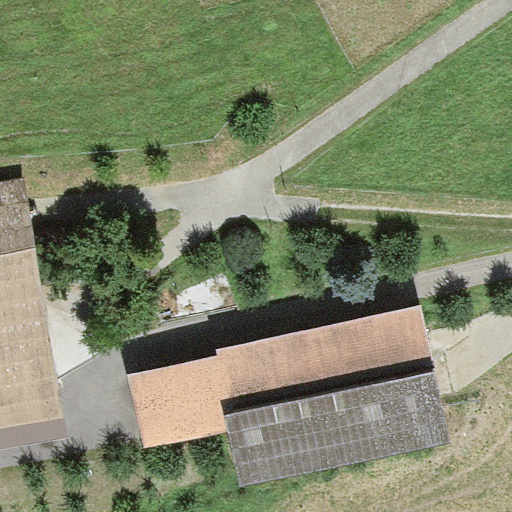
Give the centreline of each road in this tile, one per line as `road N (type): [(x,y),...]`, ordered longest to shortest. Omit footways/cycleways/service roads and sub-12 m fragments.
road 1 (residential): [(0,444),(71,428),(112,374),(147,351),(511,266)]
road 2 (track): [(511,230),(94,199)]
road 3 (track): [(219,203),(494,0)]
